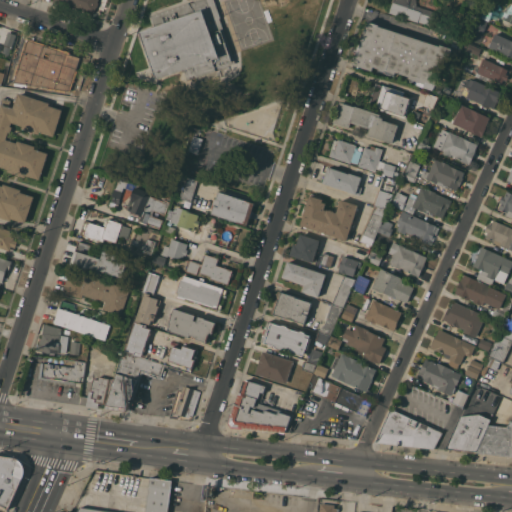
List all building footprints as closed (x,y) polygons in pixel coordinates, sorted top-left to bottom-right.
[(97,0),(97,3),(98,3),(97,7),(95,6),(94,12),(57,0),(97,0)] [(140,31),(157,78),(184,69),(187,80),(237,62),(215,0),(196,0),(191,2),(190,1),(151,15),(155,25),(140,31)] [(415,0),(416,5),(444,14),(440,29),(389,13),(392,0),(415,0)] [(511,23),(502,19),(504,16),(503,15),(507,6),(510,7),(511,4),(511,23)] [(481,6),(493,12),(489,21),(477,15),(481,6)] [(482,34),(471,29),(477,16),(488,21),(482,34)] [(440,46),(440,44),(452,48),(433,90),(423,87),(423,86),(407,81),(409,76),(395,71),(394,75),(378,70),(379,68),(373,66),(372,70),(353,64),(353,63),(352,63),(355,55),(356,55),(357,53),(356,53),(359,44),(360,44),(362,40),(360,39),(364,29),(365,29),(368,21),(379,24),(379,25),(440,46)] [(12,46),(11,46),(10,46),(9,46),(9,45),(4,43),(8,31),(16,34),(12,46)] [(511,40),(511,57),(489,47),(495,33),(511,40)] [(19,36),(25,38),(25,39),(26,40),(23,49),(16,47),(19,36)] [(32,42),(34,42),(35,42),(44,45),(44,46),(46,47),(39,67),(29,64),(28,67),(23,65),(32,42)] [(481,49),(477,56),(467,51),(468,50),(466,49),(469,43),(481,49)] [(4,45),(11,47),(8,54),(2,52),(4,45)] [(77,56),(74,62),(77,63),(74,71),(72,70),(70,73),(73,74),(71,80),(68,79),(67,83),(53,78),(54,74),(50,73),(51,68),(54,69),(55,67),(46,64),(50,52),(56,54),(57,50),(56,50),(58,45),(66,48),(64,51),(77,56)] [(508,69),(506,73),(509,75),(506,80),(504,79),(502,83),(490,78),(488,81),(475,75),(477,71),(475,70),(477,67),(479,68),(484,58),(508,69)] [(28,86),(28,87),(25,87),(25,86),(16,84),(17,76),(22,77),(22,71),(41,74),(39,88),(28,86)] [(502,92),(499,97),(503,99),(501,103),(497,101),(494,109),(467,97),(470,89),(464,86),(467,78),(470,80),(471,78),(474,80),(475,79),(502,92)] [(404,91),(403,95),(410,98),(409,102),(410,102),(409,107),(407,107),(407,109),(408,109),(407,112),(408,113),(407,118),(386,111),(387,110),(384,109),(384,110),(381,109),(382,108),(369,104),(376,83),(383,85),(383,84),(404,91)] [(462,92),(459,99),(446,93),(447,93),(443,91),(445,85),(450,87),(450,86),(462,92)] [(423,105),(424,104),(422,103),(423,99),(425,100),(427,92),(438,96),(434,109),(423,105)] [(50,103),(49,105),(63,109),(54,136),(40,131),(39,134),(22,128),(22,126),(12,122),(11,126),(12,127),(11,132),(9,132),(6,139),(17,142),(17,140),(35,146),(34,148),(48,153),(40,179),(26,175),(25,177),(7,171),(8,169),(0,166),(0,184),(3,186),(3,183),(21,189),(20,192),(34,196),(25,223),(12,218),(11,220),(0,216),(0,106),(3,97),(11,100),(9,106),(13,107),(18,93),(50,103)] [(368,135),(370,128),(351,122),(349,127),(333,122),(340,102),(355,106),(355,105),(380,114),(380,116),(383,118),(383,119),(399,124),(393,143),(368,135)] [(490,117),(485,127),(486,127),(482,136),(453,123),(462,104),(490,117)] [(418,119),(412,117),(414,110),(420,112),(418,119)] [(478,144),(475,150),(476,151),(470,164),(455,157),(456,156),(452,154),(451,156),(443,153),(444,150),(434,146),(438,136),(437,135),(439,131),(441,132),(443,128),(478,144)] [(193,135),(202,138),(197,153),(188,150),(193,135)] [(357,145),(355,149),(362,151),(358,163),(351,161),(351,163),(330,156),(332,148),(335,139),(338,140),(339,139),(357,145)] [(431,146),(427,153),(417,148),(420,141),(431,146)] [(370,149),(371,145),(376,147),(383,149),(380,160),(385,162),(396,166),(395,171),(399,172),(397,178),(382,173),(383,170),(377,168),(376,171),(359,165),(365,147),(370,149)] [(420,175),(421,176),(424,169),(429,171),(435,158),(442,161),(450,164),(449,165),(465,172),(462,177),(463,177),(460,186),(459,185),(456,190),(446,186),(445,187),(444,187),(442,193),(433,188),(435,183),(431,181),(428,187),(417,182),(420,175)] [(421,165),(416,175),(418,176),(415,181),(403,175),(410,160),(421,165)] [(321,182),(327,166),(331,167),(348,173),(349,172),(361,176),(358,185),(361,186),(359,194),(355,193),(321,182)] [(154,210),(152,215),(163,220),(160,227),(148,223),(147,225),(139,222),(142,215),(127,210),(134,190),(124,187),(119,200),(120,200),(117,208),(108,205),(118,177),(137,184),(136,187),(149,192),(148,195),(161,200),(163,194),(172,197),(165,214),(154,210)] [(188,177),(198,180),(191,201),(181,198),(188,177)] [(411,194),(413,195),(415,191),(416,191),(418,187),(420,188),(421,186),(428,189),(436,192),(436,193),(452,200),(448,208),(447,208),(443,218),(431,213),(430,215),(421,211),(421,210),(416,208),(413,213),(404,209),(411,194)] [(374,204),(373,204),(379,189),(393,194),(392,199),(391,199),(387,209),(374,204)] [(501,202),(500,201),(502,195),(504,196),(507,190),(511,192),(511,218),(505,215),(507,212),(499,208),(501,202)] [(254,203),(252,210),(253,211),(250,218),(247,225),(211,213),(214,205),(213,205),(215,199),(216,199),(219,191),(254,203)] [(408,196),(405,202),(406,202),(403,209),(391,203),(397,191),(408,196)] [(300,224),(309,195),(322,199),(321,202),(325,203),(323,209),(326,210),(326,209),(336,212),(340,199),(358,205),(357,208),(358,208),(357,211),(356,210),(347,240),(300,224)] [(387,209),(383,219),(378,231),(372,245),(359,240),(374,204),(387,209)] [(177,225),(177,224),(172,222),(172,223),(170,222),(174,208),(177,209),(178,207),(189,210),(189,211),(199,215),(197,220),(200,220),(198,226),(195,225),(194,230),(177,225)] [(436,225),(433,231),(434,232),(432,238),(430,237),(427,244),(420,241),(421,238),(407,231),(405,234),(397,230),(400,224),(397,222),(403,210),(436,225)] [(104,238),(103,242),(92,238),(92,239),(90,238),(90,237),(88,237),(87,238),(85,237),(85,236),(84,236),(86,228),(84,226),(85,223),(87,222),(89,221),(105,226),(104,224),(105,220),(108,218),(122,223),(122,224),(132,227),(128,239),(118,236),(116,242),(104,238)] [(392,223),(390,227),(392,228),(389,236),(378,231),(383,219),(392,223)] [(511,249),(509,248),(509,249),(508,249),(507,249),(500,246),(501,245),(493,242),(494,241),(486,237),(488,232),(484,231),(488,223),(491,224),(494,220),(511,227),(511,249)] [(166,233),(165,236),(162,235),(166,224),(176,227),(173,236),(166,233)] [(0,247),(0,226),(17,232),(14,239),(17,240),(15,247),(11,246),(9,250),(0,247)] [(150,230),(158,232),(155,240),(148,238),(150,230)] [(316,253),(317,254),(316,256),(315,256),(313,262),(290,255),(294,243),(297,244),(300,233),(320,240),(316,253)] [(161,254),(163,248),(160,247),(163,237),(172,239),(172,238),(188,244),(186,249),(188,250),(186,255),(184,254),(182,260),(168,255),(167,256),(161,254)] [(147,238),(155,241),(153,247),(155,247),(153,254),(143,251),(147,238)] [(98,270),(98,272),(73,265),(70,264),(74,250),(75,250),(78,241),(90,245),(87,254),(101,258),(103,251),(127,258),(122,277),(98,270)] [(427,256),(419,276),(404,270),(404,269),(400,267),(400,268),(392,265),(393,263),(390,262),(393,254),(389,252),(393,241),(427,256)] [(511,260),(511,265),(504,283),(494,279),(492,284),(477,277),(481,269),(473,265),(476,258),(475,257),(477,253),(478,253),(481,246),(511,260)] [(383,256),(379,265),(367,260),(371,250),(383,256)] [(323,252),(333,255),(330,266),(319,263),(323,252)] [(166,257),(163,265),(152,261),(155,253),(166,257)] [(210,278),(211,276),(200,272),(202,266),(199,265),(196,274),(186,271),(190,259),(203,264),(206,254),(219,258),(217,265),(233,270),(232,272),(233,273),(232,277),(231,277),(228,284),(210,278)] [(360,267),(357,266),(353,276),(338,271),(340,266),(339,266),(341,260),(343,256),(362,262),(360,267)] [(0,281),(0,257),(12,261),(9,271),(6,270),(2,282),(0,281)] [(326,274),(318,297),(302,291),(305,285),(282,277),(288,261),(326,274)] [(405,279),(403,282),(414,287),(407,302),(393,296),(393,297),(380,291),(379,291),(372,288),(381,268),(405,279)] [(63,292),(70,269),(130,289),(122,315),(104,309),(104,307),(103,306),(104,301),(83,294),(82,298),(63,292)] [(143,290),(149,271),(160,275),(154,293),(143,290)] [(506,293),(504,300),(511,303),(509,310),(508,310),(502,322),(491,317),(495,309),(497,310),(498,307),(484,301),(483,304),(481,303),(481,305),(473,301),(474,300),(470,299),(455,293),(464,273),(491,285),(491,286),(506,293)] [(353,288),(359,274),(370,279),(364,293),(353,288)] [(227,289),(225,295),(222,293),(219,304),(222,305),(220,309),(217,308),(217,309),(197,302),(196,305),(192,303),(193,300),(186,298),(185,300),(177,297),(179,293),(176,292),(181,278),(183,279),(184,275),(227,289)] [(332,304),(344,275),(355,280),(343,307),(332,304)] [(143,297),(142,297),(144,292),(153,295),(153,297),(161,299),(154,320),(152,320),(151,324),(141,321),(141,322),(136,321),(143,297)] [(308,311),(309,311),(308,315),(307,315),(304,324),(288,318),(287,319),(271,313),(277,292),(311,302),(308,311)] [(402,312),(394,330),(376,322),(375,323),(368,320),(368,319),(365,317),(374,299),(402,312)] [(105,340),(54,322),(55,322),(54,321),(55,319),(56,318),(55,317),(56,313),(57,314),(58,313),(57,312),(58,308),(59,309),(62,300),(74,304),(72,311),(78,313),(78,312),(80,313),(80,314),(90,317),(91,316),(93,317),(93,318),(103,322),(103,321),(106,322),(106,323),(111,324),(105,340)] [(486,316),(476,337),(458,329),(458,327),(447,322),(448,321),(443,319),(452,300),(454,301),(486,316)] [(318,331),(319,329),(325,324),(331,303),(332,304),(343,307),(330,336),(318,331)] [(347,303),(358,308),(356,313),(355,313),(352,321),(341,316),(347,303)] [(169,329),(171,323),(169,322),(174,308),(196,315),(194,320),(197,321),(199,315),(205,318),(216,322),(213,333),(210,332),(207,342),(197,338),(197,336),(190,334),(190,337),(169,329)] [(511,331),(503,327),(507,317),(511,319),(511,317),(511,331)] [(115,318),(126,322),(121,338),(110,335),(115,318)] [(150,331),(151,331),(152,332),(151,335),(149,335),(148,339),(149,339),(148,343),(146,343),(146,347),(147,348),(146,350),(144,351),(143,353),(142,356),(126,350),(127,350),(125,349),(127,343),(128,343),(133,329),(132,328),(134,322),(135,323),(135,321),(147,325),(147,327),(151,328),(150,331)] [(268,321),(281,325),(284,325),(287,326),(289,328),(299,331),(301,330),(305,332),(306,333),(310,335),(310,336),(312,337),(308,350),(306,349),(304,355),(299,354),(298,355),(293,353),(292,352),(282,348),(280,349),(276,348),(274,346),(261,341),(268,321)] [(61,351),(61,353),(59,353),(54,352),(54,354),(49,354),(49,353),(42,352),(42,351),(38,350),(40,337),(42,338),(44,324),(61,329),(60,335),(68,336),(66,352),(61,351)] [(385,338),(382,345),(387,347),(379,364),(363,356),(365,352),(357,348),(347,343),(348,342),(343,339),(344,337),(342,337),(347,327),(353,330),(356,324),(368,330),(385,338)] [(476,345),(470,357),(465,354),(457,368),(448,364),(450,359),(448,358),(449,358),(443,355),(444,354),(430,347),(434,337),(435,337),(439,328),(476,345)] [(330,336),(326,344),(315,340),(317,331),(318,331),(330,336)] [(511,342),(503,362),(489,355),(498,334),(511,339),(511,342)] [(342,340),(338,350),(327,344),(331,335),(342,340)] [(492,342),(489,350),(478,346),(481,338),(492,342)] [(80,342),(79,354),(69,353),(71,341),(80,342)] [(174,346),(182,348),(183,345),(196,349),(192,358),(195,359),(192,367),(169,360),(174,346)] [(308,360),(313,348),(323,351),(318,364),(308,360)] [(168,366),(165,366),(161,378),(142,372),(130,411),(106,408),(124,350),(168,365),(168,366)] [(293,361),(286,383),(255,373),(262,350),(293,361)] [(332,375),(335,368),(330,366),(335,354),(340,356),(342,353),(350,356),(359,360),(359,361),(377,369),(366,391),(332,375)] [(476,378),(465,373),(472,358),(484,364),(488,355),(500,361),(496,369),(488,366),(484,375),(479,373),(476,378)] [(425,358),(430,361),(430,360),(437,363),(438,362),(453,369),(453,370),(462,374),(457,384),(456,384),(454,386),(455,387),(453,391),(452,391),(451,395),(437,389),(438,388),(431,385),(432,384),(421,379),(422,377),(417,375),(425,358)] [(83,382),(75,381),(74,384),(39,378),(41,362),(74,367),(75,360),(86,361),(83,382)] [(302,369),(305,361),(315,364),(313,372),(302,369)] [(329,368),(325,377),(315,373),(319,363),(329,368)] [(103,408),(86,404),(89,390),(90,391),(92,378),(99,379),(99,376),(110,379),(103,408)] [(342,404),(341,407),(335,404),(336,402),(312,391),(319,376),(373,401),(366,415),(342,404)] [(242,427),(242,428),(231,427),(228,422),(230,414),(232,414),(238,393),(241,394),(246,379),(266,385),(264,392),(260,391),(258,398),(257,398),(256,401),(258,402),(257,406),(255,405),(254,406),(255,406),(254,409),(264,412),(265,409),(278,414),(279,411),(291,415),(286,429),(285,431),(284,431),(284,433),(279,433),(279,431),(242,427)] [(192,416),(187,420),(169,417),(177,390),(181,391),(183,385),(201,391),(192,416)] [(469,393),(463,407),(452,402),(458,389),(469,393)] [(320,404),(314,417),(300,411),(306,397),(320,404)] [(391,407),(443,432),(434,448),(375,441),(391,407)] [(446,448),(461,415),(479,413),(490,419),(487,424),(476,451),(446,448)] [(484,456),(476,455),(476,451),(487,424),(507,426),(510,420),(511,420),(511,455),(484,453),(484,456)] [(0,456),(14,458),(17,459),(19,460),(22,463),(23,466),(24,469),(24,474),(8,509),(0,505),(0,456)] [(167,511),(76,511),(80,506),(119,511),(145,511),(150,477),(172,480),(167,511)] [(320,511),(321,503),(335,504),(335,507),(337,507),(337,508),(339,508),(339,511),(320,511)]
